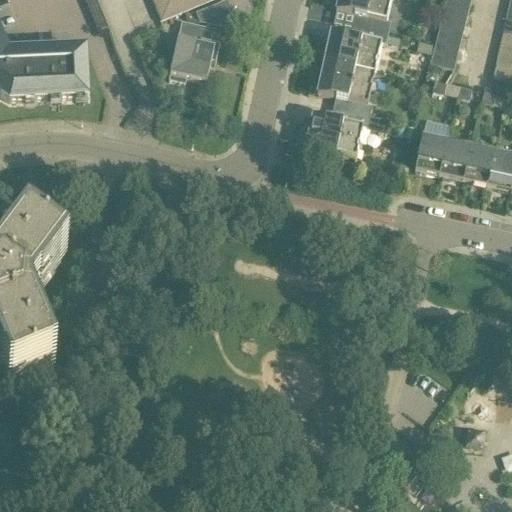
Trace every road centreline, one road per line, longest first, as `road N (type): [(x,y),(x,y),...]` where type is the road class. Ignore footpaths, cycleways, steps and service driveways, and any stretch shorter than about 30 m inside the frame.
road 1 (residential): [(511,248),(429,230),(388,419),(352,490),(330,501)]
road 2 (residential): [(221,177),(59,144),(0,148)]
road 3 (residential): [(221,177),(250,154),(285,0)]
